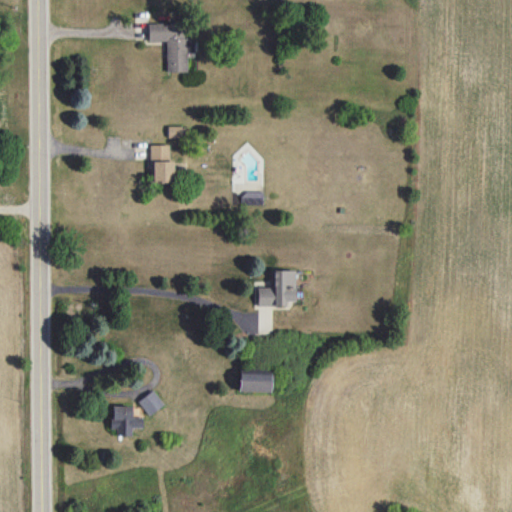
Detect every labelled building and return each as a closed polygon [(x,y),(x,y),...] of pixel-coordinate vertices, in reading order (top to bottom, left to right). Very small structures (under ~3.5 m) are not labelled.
[(147,23),(148,41),(165,41),(166,72),(187,72),(187,53),(193,53),(193,41),(184,42),(184,22),(147,23)] [(167,126),(167,137),(181,137),(181,126),(167,126)] [(170,144),(150,145),(151,182),(171,181),(170,144)] [(262,191),(241,191),(241,205),(262,204),(262,191)] [(294,270),(272,270),(272,287),(256,287),(257,306),(285,305),(285,301),(294,301),(294,270)] [(270,368),(239,368),(238,391),(270,392),(270,368)] [(163,404),(152,389),(137,401),(149,415),(163,404)] [(131,405),(110,406),(111,429),(116,429),(116,435),(131,435),(131,427),(142,427),(142,417),(131,417),(131,405)]
